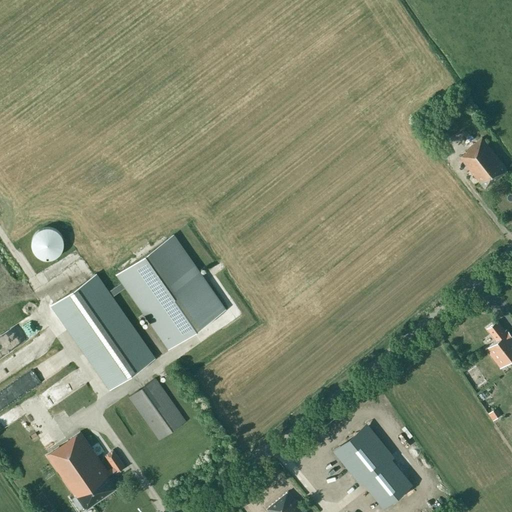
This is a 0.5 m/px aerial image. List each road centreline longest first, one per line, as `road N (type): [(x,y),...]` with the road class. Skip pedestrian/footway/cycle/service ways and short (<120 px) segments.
road 1 (unclassified): [(191,511),(511,250)]
road 2 (track): [(109,397),(0,229)]
